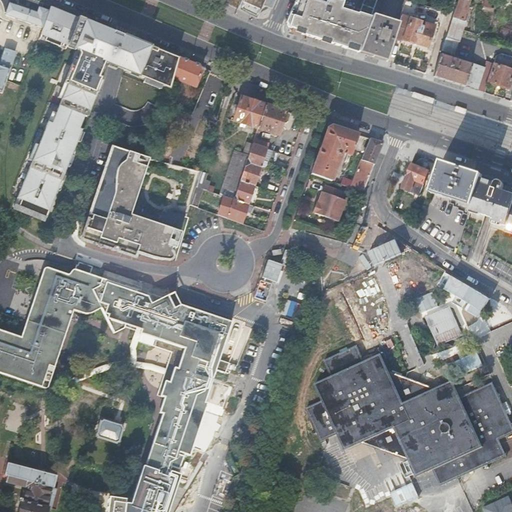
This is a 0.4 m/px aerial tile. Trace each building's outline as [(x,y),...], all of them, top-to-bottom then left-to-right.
[(5,15),(34,24),(40,7),(42,2),(35,0),(1,0),(2,0),(10,3),(5,15)] [(219,0),(239,9),(243,0),(219,0)] [(243,0),(239,9),(257,18),(263,4),(272,9),(276,0),(243,0)] [(367,29),(372,14),(343,5),(344,0),(295,0),(287,20),(292,31),(359,52),(367,29)] [(359,52),(387,61),(394,37),(399,23),(400,18),(405,0),(384,0),(378,16),(372,14),(367,29),(359,52)] [(457,0),(452,16),(463,20),(469,0),(457,0)] [(34,24),(42,27),(48,10),(49,6),(42,2),(40,7),(34,24)] [(51,6),(41,34),(47,37),(45,41),(60,47),(62,43),(68,45),(69,42),(79,46),(78,49),(80,54),(75,67),(72,65),(65,83),(68,84),(52,124),(49,122),(18,198),(22,200),(19,208),(36,215),(37,213),(47,217),(67,166),(64,164),(66,157),(70,159),(82,130),(80,129),(85,116),(87,117),(97,92),(96,91),(101,77),(96,75),(101,63),(114,31),(75,16),(74,16),(73,16),(72,17),(71,18),(65,16),(67,12),(51,6)] [(463,20),(452,16),(450,25),(462,28),(465,20),(463,20)] [(399,23),(394,37),(403,40),(414,44),(414,42),(428,47),(435,26),(410,18),(408,26),(402,24),(404,19),(400,18),(399,23)] [(450,25),(442,50),(455,54),(463,29),(462,28),(450,25)] [(125,36),(114,31),(101,63),(114,68),(147,81),(163,88),(171,90),(175,78),(181,58),(160,50),(159,50),(158,50),(157,51),(156,52),(147,48),(148,45),(125,36)] [(0,89),(2,91),(11,64),(15,52),(5,49),(0,62),(0,89)] [(487,82),(491,70),(485,68),(441,53),(433,76),(484,92),(487,82)] [(181,58),(175,78),(195,86),(203,67),(181,58)] [(511,68),(511,69),(493,63),(491,70),(487,82),(507,88),(509,84),(511,84),(511,68)] [(163,88),(147,81),(145,85),(161,92),(163,88)] [(266,104),(241,96),(233,120),(258,128),(266,104)] [(278,134),(286,110),(266,104),(258,128),(256,133),(259,134),(261,129),(278,134)] [(328,127),(312,173),(332,180),(341,155),(340,149),(342,149),(343,151),(352,154),(359,134),(332,125),(330,126),(328,127)] [(255,138),(253,144),(267,148),(268,148),(270,143),(255,138)] [(342,183),(363,190),(364,191),(383,142),(370,138),(352,183),(343,180),(342,183)] [(241,180),(255,185),(263,160),(269,162),(270,158),(276,160),(279,152),(268,148),(267,148),(253,144),(249,155),(241,180)] [(128,150),(116,146),(115,150),(127,154),(128,150)] [(100,188),(92,214),(95,215),(94,219),(93,220),(91,221),(89,223),(88,226),(87,227),(87,230),(87,231),(87,234),(89,237),(91,241),(92,242),(97,243),(100,244),(106,244),(109,244),(112,244),(113,241),(134,248),(135,246),(154,253),(159,254),(170,256),(171,256),(172,256),(173,255),(174,254),(186,214),(178,211),(177,211),(176,211),(174,211),(172,211),(170,212),(169,213),(167,214),(166,216),(166,218),(162,217),(143,211),(143,210),(143,206),(143,205),(142,203),(141,202),(139,200),(138,199),(136,198),(150,157),(128,150),(127,154),(115,150),(108,172),(110,173),(105,189),(100,188)] [(220,194),(224,196),(235,199),(241,180),(249,155),(235,150),(220,194)] [(450,163),(443,161),(433,189),(474,202),(482,177),(483,174),(476,172),(475,174),(464,170),(465,168),(461,167),(460,169),(449,165),(450,163)] [(412,163),(402,187),(411,191),(416,179),(424,182),(429,170),(412,163)] [(200,172),(196,186),(207,190),(209,184),(209,183),(209,181),(207,181),(206,180),(208,174),(201,172),(200,172)] [(473,205),(472,208),(481,211),(483,213),(495,217),(496,217),(496,215),(499,216),(497,223),(505,225),(504,227),(511,229),(511,192),(507,194),(506,196),(502,195),(505,185),(504,182),(502,180),(498,181),(496,182),(482,177),(474,202),(473,205)] [(416,179),(411,191),(419,194),(424,182),(416,179)] [(235,199),(249,203),(252,194),(255,185),(241,180),(235,199)] [(317,203),(314,213),(339,222),(348,193),(326,186),(323,193),(322,192),(318,203),(317,203)] [(474,202),(433,189),(432,192),(473,205),(474,202)] [(191,205),(196,206),(199,196),(194,194),(191,205)] [(242,223),(242,222),(249,203),(235,199),(224,196),(218,214),(242,223)] [(416,203),(408,214),(414,218),(422,207),(416,203)] [(163,214),(162,217),(166,218),(166,216),(167,214),(169,213),(170,212),(172,211),(174,211),(176,211),(177,211),(178,211),(186,214),(187,210),(180,208),(176,207),(172,208),(169,210),(166,211),(165,212),(163,214)] [(265,257),(252,299),(269,305),(283,262),(265,257)] [(101,285),(103,277),(77,268),(74,269),(72,270),(70,272),(67,272),(49,266),(47,266),(44,267),(23,333),(21,335),(19,335),(17,335),(0,328),(0,371),(45,387),(47,387),(49,386),(50,384),(74,310),(87,313),(91,312),(95,311),(99,309),(102,307),(93,289),(101,285)] [(141,334),(151,337),(163,298),(152,303),(149,297),(137,293),(138,289),(103,277),(101,285),(93,289),(102,307),(115,333),(124,328),(126,323),(142,329),(141,334)] [(163,298),(151,337),(155,338),(153,346),(172,352),(158,396),(168,399),(145,466),(158,471),(157,473),(168,477),(170,470),(171,467),(179,469),(183,456),(178,455),(179,453),(190,456),(208,403),(205,402),(216,369),(226,373),(230,365),(219,361),(232,321),(181,304),(175,307),(169,295),(163,298)] [(433,335),(457,324),(449,306),(424,316),(433,335)] [(460,332),(457,324),(433,335),(436,343),(438,347),(447,343),(462,336),(460,332)] [(328,364),(325,363),(331,377),(315,384),(322,400),(305,408),(316,431),(321,441),(337,434),(345,449),(360,442),(409,461),(416,476),(431,469),(439,484),(457,476),(483,464),(505,454),(498,438),(511,431),(511,426),(507,416),(493,383),(460,397),(453,380),(437,387),(420,381),(406,377),(390,371),(381,354),(364,361),(360,353),(356,345),(331,357),(328,364)] [(206,425),(217,428),(220,413),(210,411),(208,417),(206,425)] [(101,419),(97,433),(98,436),(119,442),(125,424),(104,417),(101,419)] [(8,462),(5,475),(26,480),(18,511),(47,511),(49,506),(47,506),(52,486),(54,487),(57,474),(8,462)] [(165,511),(179,472),(170,470),(168,477),(157,473),(158,471),(145,466),(131,502),(108,499),(105,511),(165,511)] [(511,511),(511,505),(508,497),(483,509),(484,511),(511,511)]
